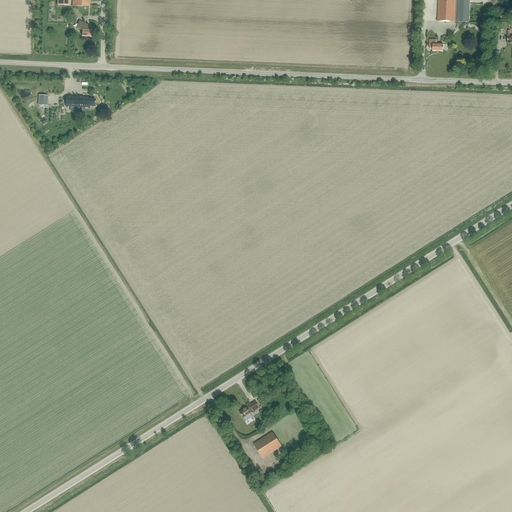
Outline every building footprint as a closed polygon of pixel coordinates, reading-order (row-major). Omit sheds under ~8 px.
[(454,22),(455,0),(437,0),(437,21),(454,22)] [(455,0),(454,22),(469,23),(469,0),(455,0)] [(92,37),(92,31),(92,27),(89,27),(89,31),(82,30),(81,37),(92,37)] [(443,45),(436,45),(436,41),(433,41),(433,40),(429,40),(429,48),(432,49),(432,51),(443,51),(443,45)] [(125,86),(120,89),(124,96),(129,93),(125,86)] [(38,105),(47,106),(48,95),(38,95),(38,105)] [(70,97),(70,107),(89,108),(89,106),(94,106),(95,99),(88,99),(88,98),(70,97)] [(243,418),(249,414),(259,408),(255,402),(249,405),(250,406),(247,408),(239,413),(243,418)] [(263,459),(281,447),(273,433),(254,444),(263,459)]
